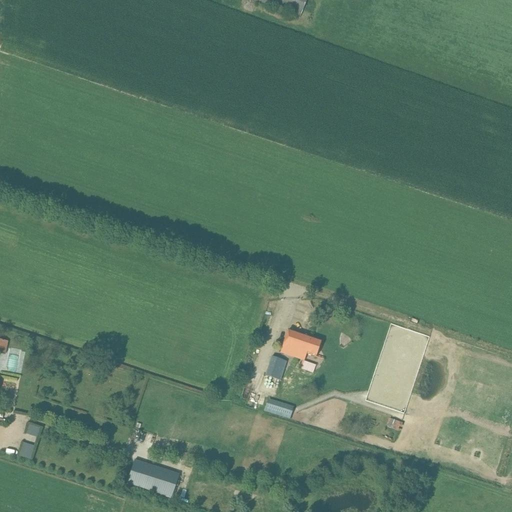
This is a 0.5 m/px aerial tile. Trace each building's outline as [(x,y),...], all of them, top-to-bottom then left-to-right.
[(300,18),(306,0),(255,0),(255,1),(300,18)] [(321,341),(288,330),(281,353),(304,361),(306,354),(315,357),(321,341)] [(271,356),(265,375),(280,380),(286,361),(271,356)] [(292,412),(267,404),(265,411),(289,419),(292,412)] [(386,427),(400,432),(403,424),(390,418),(386,427)] [(25,433),(37,437),(41,426),(29,422),(25,433)] [(23,442),(19,456),(29,459),(33,445),(23,442)] [(134,461),(127,484),(171,498),(178,475),(134,461)]
